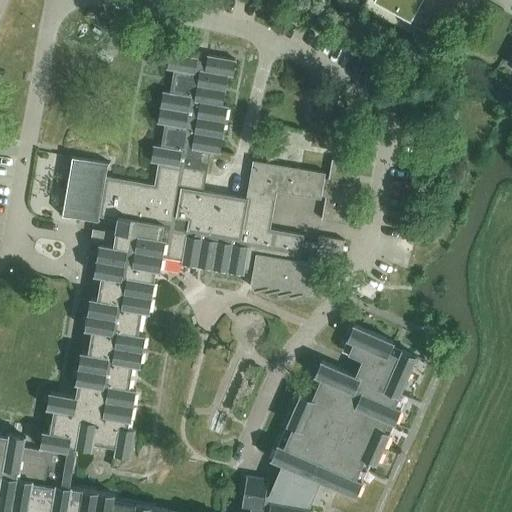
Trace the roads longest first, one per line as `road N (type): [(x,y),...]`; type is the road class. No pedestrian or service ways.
road 1 (residential): [(240,462),(285,363),(343,296),(361,260),(391,120),(373,93),(265,35),(140,0)]
road 2 (residential): [(0,257),(12,238),(57,0)]
